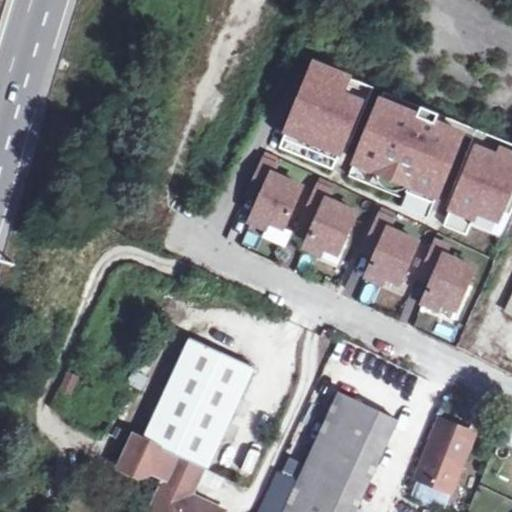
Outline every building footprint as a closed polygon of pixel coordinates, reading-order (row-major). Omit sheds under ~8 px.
[(318,65),(284,150),(337,172),(348,146),(353,148),(377,90),(318,65)] [(388,94),(353,179),(407,201),(404,209),(431,221),(470,128),(388,94)] [(511,145),(480,132),(470,158),(476,160),(448,228),(470,238),(474,227),(504,240),(511,221),(511,145)] [(264,161),(252,191),(265,197),(253,223),(269,230),(272,223),(285,229),(304,188),(275,176),(279,168),(264,161)] [(319,188),(305,217),(319,223),(308,249),(323,256),(326,249),(340,255),(358,215),(330,202),(333,194),(319,188)] [(381,216),(368,245),(382,251),(370,278),(386,285),(389,278),(402,284),(420,244),(392,231),(396,223),(381,216)] [(437,244),(424,273),(438,279),(426,305),(442,312),(445,305),(458,311),(476,271),(448,258),(452,250),(437,244)] [(192,339),(144,444),(204,471),(209,473),(257,369),(192,339)] [(291,511),(346,511),(388,418),(343,397),(291,511)] [(388,418),(346,511),(359,511),(400,424),(388,418)] [(464,435),(433,421),(409,475),(440,489),(464,435)] [(144,444),(135,439),(121,471),(141,481),(154,475),(167,481),(166,484),(193,497),(204,471),(144,444)] [(190,503),(193,497),(166,484),(153,511),(219,511),(203,505),(201,508),(190,503)]
